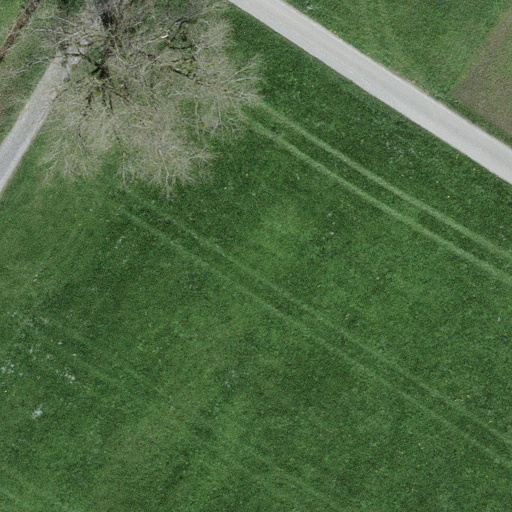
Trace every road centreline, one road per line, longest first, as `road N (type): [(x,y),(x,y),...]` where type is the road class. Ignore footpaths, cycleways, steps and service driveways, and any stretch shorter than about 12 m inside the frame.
road 1 (track): [(253,0),(511,168)]
road 2 (track): [(0,184),(117,0)]
